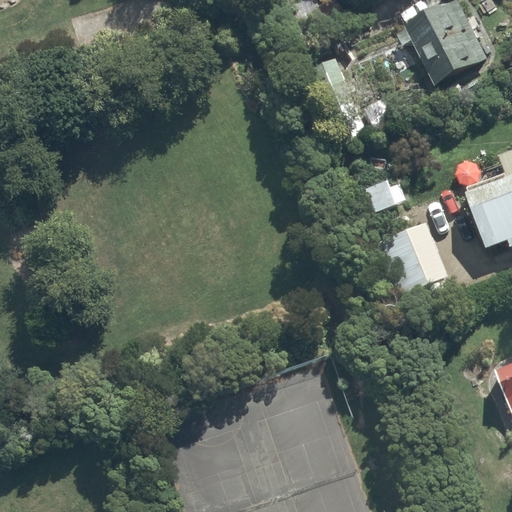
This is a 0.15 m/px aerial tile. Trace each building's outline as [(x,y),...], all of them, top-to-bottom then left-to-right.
[(426,78),(434,93),(485,66),(459,16),(401,47),(405,54),(412,49),(421,66),(423,65),(429,76),(426,78)] [(511,161),(499,166),(506,184),(468,199),(472,209),(466,211),(488,265),(510,256),(511,261),(511,161)] [(387,184),(365,193),(376,221),(408,208),(402,192),(392,196),(387,184)] [(447,288),(425,231),(376,249),(398,307),(447,288)] [(511,444),(511,366),(476,383),(485,404),(493,400),(511,444)]
